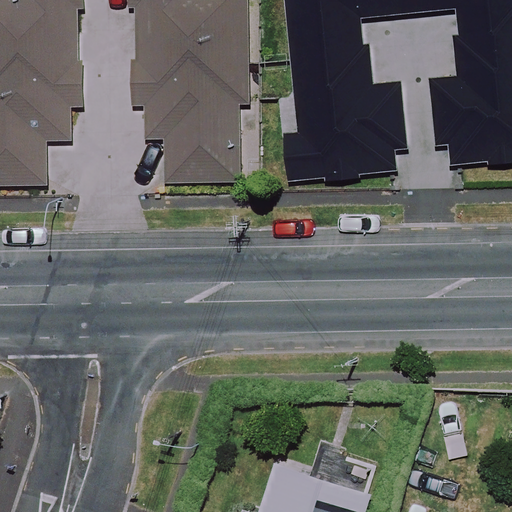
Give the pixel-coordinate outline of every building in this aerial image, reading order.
[(78,115),(86,115),(85,67),(79,68),(77,13),(90,12),(89,0),(0,0),(0,188),(50,187),(48,147),(79,145),(78,115)] [(140,15),(138,108),(152,108),(151,144),(171,144),(170,182),(239,184),(241,106),(246,106),(248,0),(134,0),(134,15),(140,15)] [(382,122),(369,0),(291,0),(306,130),(382,122)] [(511,0),(450,0),(457,118),(511,114),(511,0)] [(369,511),(375,495),(279,463),(263,511),(250,507),(248,511),(369,511)]
